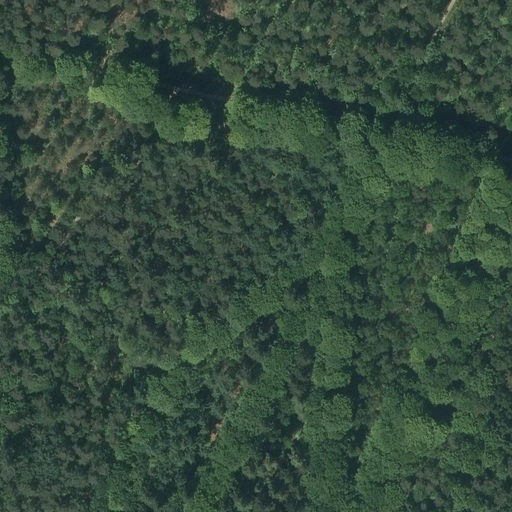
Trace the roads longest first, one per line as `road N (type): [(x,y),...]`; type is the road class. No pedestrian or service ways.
road 1 (track): [(87,511),(192,331),(330,237),(189,511)]
road 2 (track): [(368,511),(511,177)]
road 3 (track): [(511,237),(389,511)]
road 4 (track): [(218,98),(511,159)]
road 5 (track): [(0,52),(218,98)]
road 6 (track): [(396,447),(511,485)]
